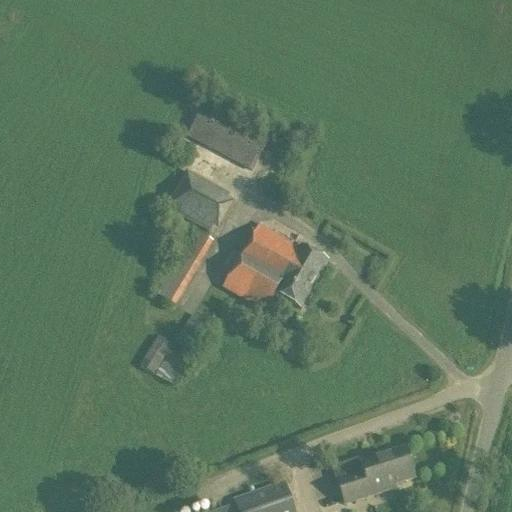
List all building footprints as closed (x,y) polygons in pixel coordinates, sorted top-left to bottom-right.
[(252,173),(272,136),(205,101),(186,138),(252,173)] [(216,232),(231,204),(226,201),(229,195),(185,171),(164,209),(208,233),(211,229),(216,232)] [(300,311),(327,264),(260,225),(221,290),(263,314),(273,295),(300,311)] [(174,307),(212,243),(190,230),(153,294),(174,307)] [(192,355),(210,327),(192,315),(174,343),(192,355)] [(152,376),(172,347),(158,338),(138,367),(152,376)] [(170,387),(187,362),(170,351),(154,377),(170,387)] [(344,506),(414,482),(404,450),(359,464),(361,470),(335,479),(344,506)] [(292,511),(282,484),(233,501),(235,506),(217,511),(292,511)]
